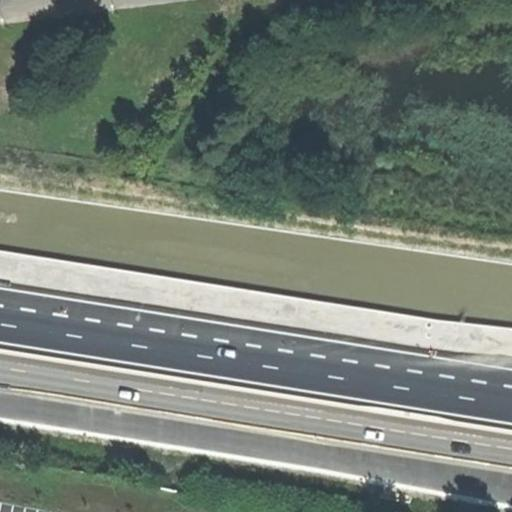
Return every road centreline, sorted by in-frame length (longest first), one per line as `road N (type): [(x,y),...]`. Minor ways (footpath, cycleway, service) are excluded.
road 1 (trunk): [(0,376),(449,448)]
road 2 (trunk): [(269,366),(0,323)]
road 3 (trunk): [(511,404),(269,366)]
road 4 (unknown): [(179,0),(127,238)]
road 5 (trunk): [(511,380),(269,366)]
